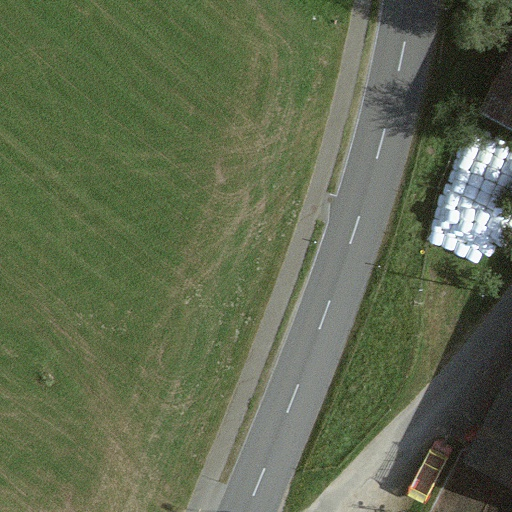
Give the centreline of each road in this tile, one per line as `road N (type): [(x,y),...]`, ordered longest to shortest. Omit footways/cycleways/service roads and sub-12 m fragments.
road 1 (tertiary): [(246,511),(364,204),(412,0)]
road 2 (unknown): [(368,511),(411,440),(511,308)]
